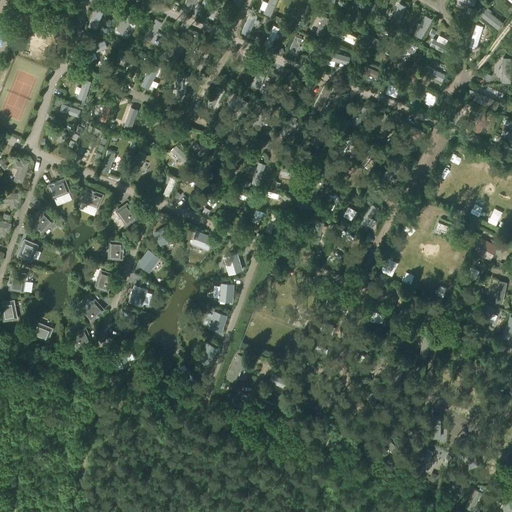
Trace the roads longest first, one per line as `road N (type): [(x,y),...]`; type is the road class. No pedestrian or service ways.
road 1 (track): [(361,415),(340,357),(359,313),(362,272),(457,79),(477,68),(511,23)]
road 2 (track): [(63,64),(461,222)]
road 3 (track): [(471,432),(422,402),(443,324)]
road 4 (track): [(100,382),(74,511)]
road 5 (track): [(189,117),(248,0)]
